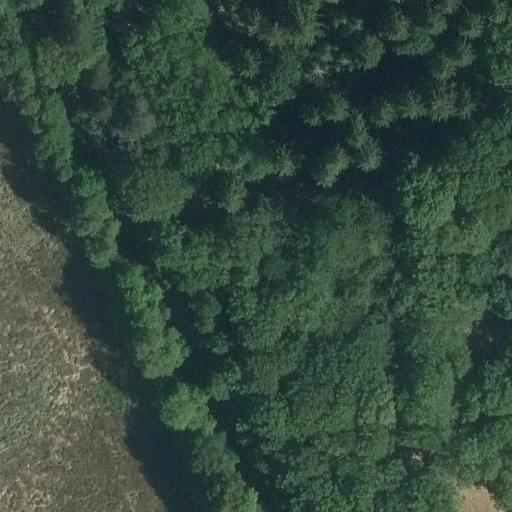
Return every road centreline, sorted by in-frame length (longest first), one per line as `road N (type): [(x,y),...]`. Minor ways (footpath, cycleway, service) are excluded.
road 1 (unclassified): [(275,511),(26,0)]
road 2 (track): [(511,180),(126,206)]
